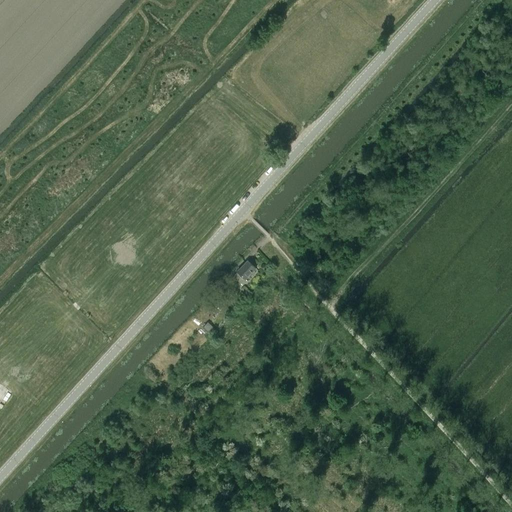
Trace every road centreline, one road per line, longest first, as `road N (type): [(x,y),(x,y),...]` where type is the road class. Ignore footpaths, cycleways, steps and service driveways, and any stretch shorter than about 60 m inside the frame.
road 1 (unclassified): [(0,478),(243,212)]
road 2 (unclassified): [(432,0),(243,212)]
road 3 (track): [(511,502),(333,304)]
